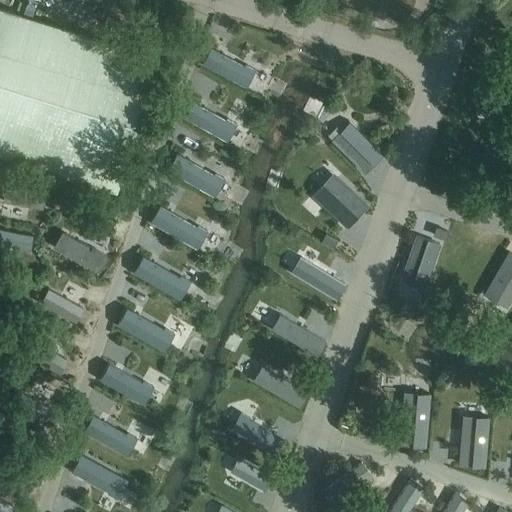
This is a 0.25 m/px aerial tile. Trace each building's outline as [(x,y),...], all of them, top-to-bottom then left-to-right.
[(0,7),(0,155),(117,192),(159,58),(0,7)] [(211,47),(202,64),(246,87),(255,70),(211,47)] [(385,91),(367,97),(373,114),(391,107),(385,91)] [(192,100),(184,117),(227,141),(236,125),(192,100)] [(349,122),(332,139),(365,172),(382,155),(349,122)] [(511,152),(488,149),(482,199),(510,203),(511,181),(511,152)] [(177,153),(167,169),(214,196),(224,179),(177,153)] [(294,186),(314,190),(321,161),(301,156),(294,186)] [(334,171),(312,195),(347,227),(368,204),(334,171)] [(6,185),(3,201),(42,208),(44,192),(6,185)] [(160,205),(150,221),(197,249),(207,232),(160,205)] [(0,228),(0,244),(30,250),(32,234),(0,228)] [(62,230),(53,246),(100,272),(108,256),(62,230)] [(444,231),(425,264),(450,278),(469,245),(444,231)] [(511,252),(508,250),(483,294),(507,307),(511,298),(511,252)] [(143,255),(133,272),(180,299),(189,282),(143,255)] [(300,256),(291,271),(336,299),(346,283),(300,256)] [(420,295),(429,269),(413,263),(404,290),(420,295)] [(0,278),(0,294),(17,298),(20,282),(0,278)] [(251,304),(272,311),(278,293),(257,286),(251,304)] [(49,289),(41,303),(75,321),(83,308),(49,289)] [(126,309),(114,336),(153,354),(166,328),(126,309)] [(280,313),(271,328),(317,355),(326,340),(280,313)] [(277,337),(268,364),(291,373),(301,346),(277,337)] [(33,340),(25,354),(59,373),(67,359),(33,340)] [(261,365),(253,379),(299,407),(308,392),(261,365)] [(110,369),(101,392),(138,407),(148,385),(110,369)] [(17,390),(10,404),(44,423),(51,409),(17,390)] [(403,392),(399,444),(426,446),(430,394),(403,392)] [(195,439),(206,415),(179,402),(168,427),(195,439)] [(239,414),(231,429),(274,453),(283,438),(239,414)] [(93,415),(84,430),(126,455),(136,439),(93,415)] [(463,415),(459,464),(485,466),(489,417),(463,415)] [(0,437),(0,453),(3,455),(0,463),(0,468),(29,479),(39,452),(0,437)] [(81,454),(72,470),(118,496),(128,480),(81,454)] [(237,458),(231,471),(265,490),(273,477),(237,458)] [(363,463),(325,492),(333,504),(372,476),(363,463)] [(411,479),(389,511),(407,511),(424,487),(411,479)] [(74,502),(100,511),(104,499),(78,489),(74,502)] [(456,493),(443,511),(462,511),(469,502),(456,493)] [(0,496),(0,511),(9,511),(14,505),(0,496)]
